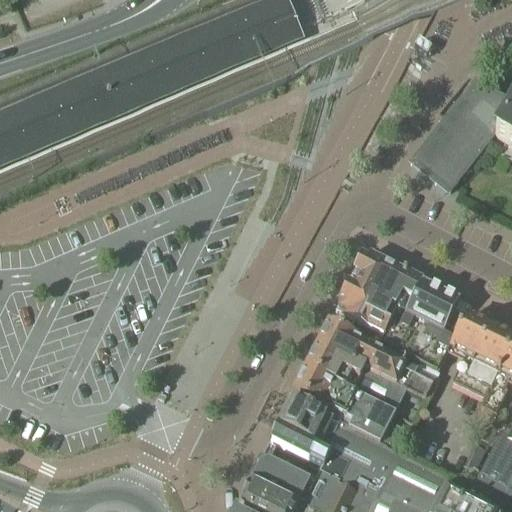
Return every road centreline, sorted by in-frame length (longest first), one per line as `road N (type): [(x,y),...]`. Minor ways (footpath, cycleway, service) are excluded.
road 1 (residential): [(134,501),(169,432),(203,446),(225,441),(350,220),(365,212)]
road 2 (residential): [(511,280),(381,212),(365,212)]
road 3 (secondary): [(0,65),(125,22)]
